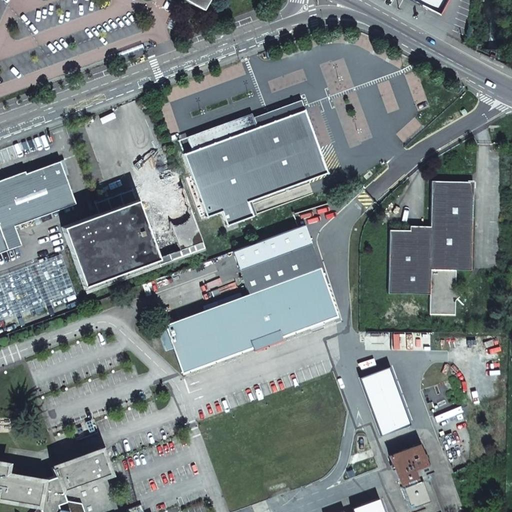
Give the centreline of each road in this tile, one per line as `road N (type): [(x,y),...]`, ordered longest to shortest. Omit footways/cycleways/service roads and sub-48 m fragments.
road 1 (tertiary): [(0,123),(288,20)]
road 2 (unknown): [(334,231),(128,306)]
road 3 (unknown): [(0,276),(35,260),(39,229),(87,210),(70,142)]
road 4 (tertiary): [(511,92),(358,10)]
road 5 (unknown): [(470,121),(466,274)]
